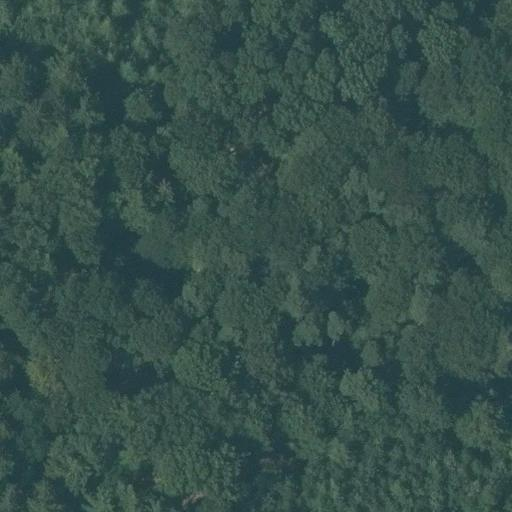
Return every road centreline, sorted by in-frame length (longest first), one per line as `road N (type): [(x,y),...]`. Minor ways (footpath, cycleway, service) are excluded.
road 1 (track): [(0,317),(511,50)]
road 2 (track): [(0,398),(168,511)]
